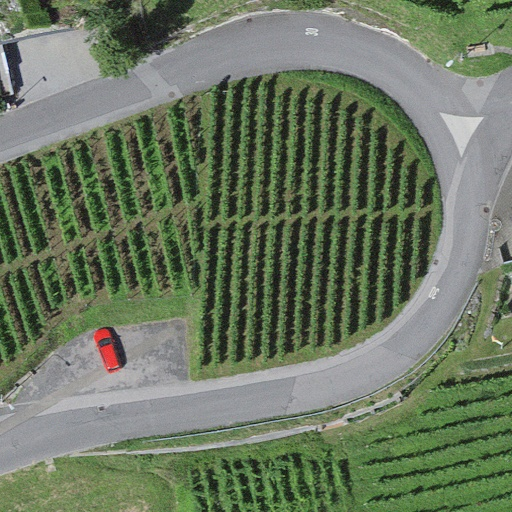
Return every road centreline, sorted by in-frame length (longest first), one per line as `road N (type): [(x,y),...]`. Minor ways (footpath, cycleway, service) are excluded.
road 1 (residential): [(0,461),(105,428),(366,377),(424,333),(462,274),(476,205),(464,135)]
road 2 (residential): [(464,135),(439,94),(397,61),(334,42),(268,45),(0,138)]
